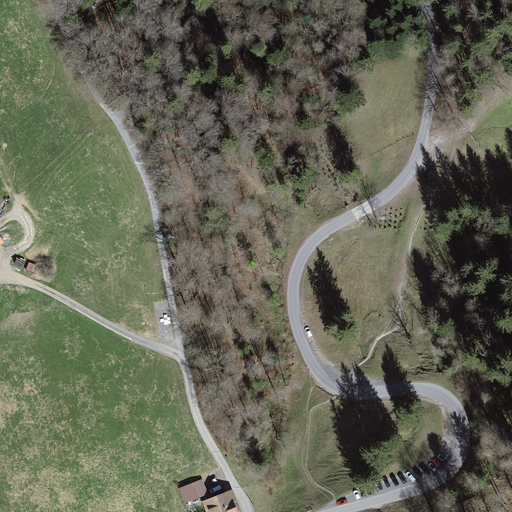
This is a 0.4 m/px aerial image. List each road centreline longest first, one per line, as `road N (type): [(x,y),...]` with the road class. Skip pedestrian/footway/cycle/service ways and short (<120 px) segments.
road 1 (tertiary): [(332,511),(433,482),(452,467),(464,439),(457,409),(433,389),(330,386),(305,356),(292,279),(313,241),(399,185),(419,152),(438,87),(423,0)]
road 2 (track): [(48,0),(149,186),(197,416),(249,511)]
road 3 (track): [(0,271),(182,356)]
